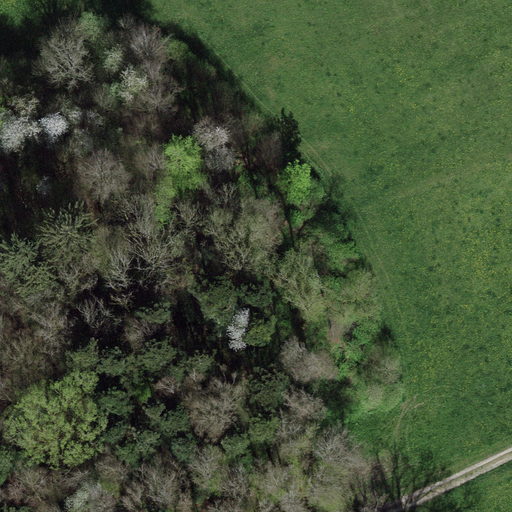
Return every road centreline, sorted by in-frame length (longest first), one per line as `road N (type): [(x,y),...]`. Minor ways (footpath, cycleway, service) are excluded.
road 1 (track): [(79,0),(30,111),(0,157)]
road 2 (track): [(511,461),(386,511)]
